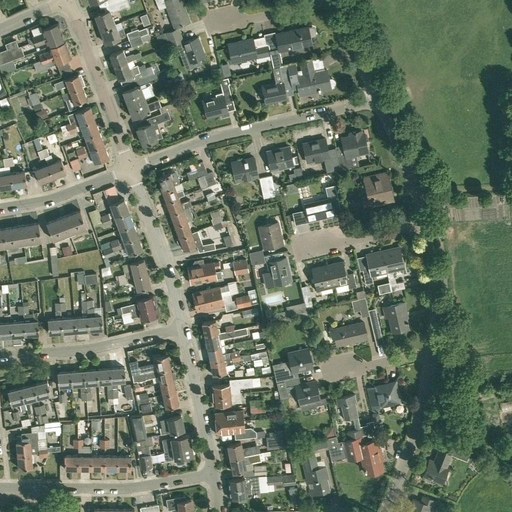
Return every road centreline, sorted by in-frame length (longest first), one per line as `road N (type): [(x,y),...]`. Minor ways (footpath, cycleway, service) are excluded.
road 1 (residential): [(131,169),(208,139),(375,102)]
road 2 (residential): [(0,486),(131,487),(212,473)]
road 3 (residential): [(0,356),(91,348),(183,326)]
road 4 (residential): [(131,169),(68,0)]
road 5 (residential): [(183,326),(131,169)]
road 6 (residential): [(385,511),(419,421),(431,354)]
road 7 (residential): [(212,473),(183,326)]
road 8 (residential): [(0,207),(131,169)]
road 9 (residential): [(422,227),(375,102)]
road 10 (residential): [(431,354),(422,227)]
road 11 (residential): [(303,247),(422,227)]
